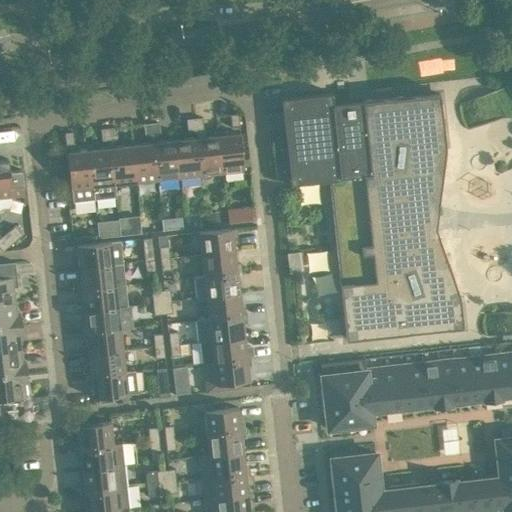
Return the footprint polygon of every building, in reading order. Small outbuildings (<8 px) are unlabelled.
[(511,103),(507,88),(459,105),(467,129),(501,118),(503,117),(505,117),(508,117),(511,119),(511,103)] [(331,93),(281,98),(286,140),(272,141),(276,179),(290,178),(291,184),(330,180),(342,304),(343,304),(347,337),(407,331),(407,332),(450,328),(449,327),(462,326),(459,294),(437,232),(428,233),(429,220),(431,205),(438,206),(445,147),(444,147),(438,93),(405,97),(405,96),(362,101),(362,102),(333,105),(331,93)] [(230,127),(239,126),(237,114),(229,114),(230,127)] [(195,131),(196,138),(197,138),(201,176),(222,174),(218,136),(206,137),(203,129),(201,117),(195,118),(196,131),(195,131)] [(187,132),(195,131),(196,131),(195,118),(186,119),(187,132)] [(159,122),(152,123),(153,135),(160,135),(159,122)] [(144,136),(153,135),(152,123),(143,124),(144,136)] [(116,127),(109,128),(110,140),(117,139),(116,127)] [(102,141),(110,140),(109,128),(100,129),(102,141)] [(66,145),(74,144),(72,132),(65,133),(66,145)] [(239,133),(218,136),(222,174),(244,171),(239,133)] [(197,138),(196,138),(176,140),(180,178),(201,176),(197,138)] [(176,140),(154,143),(158,181),(180,178),(176,140)] [(154,143),(132,145),(137,183),(158,181),(154,143)] [(132,145),(111,148),(115,186),(137,183),(132,145)] [(111,148),(90,150),(94,188),(95,199),(116,197),(115,186),(111,148)] [(67,153),(71,191),(72,202),(94,199),(93,188),(94,188),(90,150),(67,153)] [(0,197),(12,196),(24,195),(21,170),(9,171),(8,159),(0,159),(0,197)] [(254,207),(240,208),(242,221),(255,220),(254,207)] [(205,212),(206,226),(220,224),(219,211),(205,212)] [(8,230),(16,239),(22,234),(15,225),(8,230)] [(199,233),(201,253),(234,250),(232,230),(232,228),(198,231),(198,233),(199,233)] [(77,248),(79,267),(123,262),(121,240),(77,245),(77,248)] [(160,258),(169,257),(168,246),(159,247),(160,258)] [(144,260),(154,259),(153,247),(143,248),(144,260)] [(201,253),(203,275),(237,271),(234,250),(201,253)] [(301,251),(286,252),(288,272),(303,271),(301,251)] [(169,257),(160,258),(161,271),(171,270),(169,257)] [(154,259),(144,260),(146,272),(155,271),(154,259)] [(79,267),(82,289),(115,285),(125,284),(123,262),(79,267)] [(0,303),(15,302),(13,288),(18,287),(15,264),(0,265),(0,303)] [(203,275),(194,276),(197,297),(206,296),(239,293),(237,271),(203,275)] [(82,289),(84,310),(117,306),(127,305),(125,284),(115,285),(82,289)] [(161,290),(162,301),(171,300),(169,289),(161,290)] [(152,302),(162,301),(161,290),(151,291),(152,302)] [(206,296),(208,318),(241,314),(239,293),(206,296)] [(162,301),(163,314),(172,313),(171,300),(162,301)] [(162,301),(152,302),(154,315),(163,314),(162,301)] [(16,316),(15,302),(0,303),(0,328),(22,326),(21,315),(16,316)] [(84,310),(86,332),(120,328),(120,329),(133,328),(130,305),(127,306),(127,305),(117,306),(84,310)] [(511,311),(485,314),(487,336),(511,333),(511,311)] [(241,314),(208,318),(208,319),(196,320),(199,341),(200,341),(244,336),(241,314)] [(23,335),(22,326),(0,328),(0,352),(20,350),(18,335),(23,335)] [(120,329),(120,328),(86,332),(89,353),(122,349),(120,329)] [(169,344),(179,343),(178,332),(168,333),(169,344)] [(154,346),(163,345),(162,333),(153,334),(154,346)] [(246,357),(244,336),(200,341),(203,362),(246,357)] [(179,343),(169,344),(171,357),(180,355),(179,343)] [(163,345),(154,346),(155,358),(165,357),(163,345)] [(87,375),(91,375),(125,371),(122,349),(89,353),(90,364),(85,365),(87,375)] [(21,363),(20,350),(0,352),(0,376),(27,374),(26,363),(21,363)] [(511,353),(496,355),(500,395),(511,393),(511,353)] [(496,355),(469,358),(474,398),(484,397),(484,399),(500,398),(500,395),(496,355)] [(246,357),(203,362),(206,392),(241,388),(240,381),(249,380),(246,358),(246,357)] [(365,358),(320,363),(325,402),(369,397),(366,370),(365,358)] [(469,358),(454,360),(458,400),(474,398),(469,358)] [(454,360),(438,362),(443,404),(451,403),(450,401),(458,400),(454,360)] [(438,362),(423,363),(427,403),(434,403),(434,405),(443,404),(438,362)] [(423,363),(408,365),(412,405),(427,403),(423,363)] [(408,365),(381,368),(386,412),(401,410),(401,407),(412,405),(408,365)] [(156,369),(159,389),(168,388),(166,369),(166,367),(156,369)] [(381,368),(366,370),(369,397),(371,410),(384,408),(385,412),(386,412),(381,368)] [(91,375),(87,375),(88,385),(92,384),(94,397),(97,397),(97,404),(128,400),(127,394),(138,392),(135,370),(125,371),(91,375)] [(0,400),(25,398),(24,383),(28,382),(27,374),(0,376),(0,400)] [(369,397),(325,402),(328,428),(372,423),(371,410),(369,397)] [(204,412),(207,433),(240,429),(238,409),(238,407),(204,411),(204,412)] [(113,444),(112,444),(110,423),(110,421),(76,425),(77,427),(79,447),(113,444)] [(164,438),(174,437),(173,425),(163,426),(164,438)] [(149,439),(159,438),(157,427),(148,428),(149,439)] [(207,433),(209,455),(243,451),(240,429),(207,433)] [(511,436),(496,439),(499,465),(511,463),(511,436)] [(174,437),(164,438),(166,450),(175,449),(174,437)] [(159,438),(149,439),(150,452),(160,451),(159,438)] [(122,442),(112,444),(113,444),(79,447),(81,469),(125,464),(122,442)] [(250,472),(245,472),(243,451),(209,455),(199,456),(201,477),(249,472),(250,472)] [(375,453),(331,458),(334,484),(378,479),(375,453)] [(511,463),(499,465),(500,477),(502,491),(511,489),(511,463)] [(81,469),(84,490),(127,486),(125,464),(81,469)] [(165,469),(166,481),(176,480),(174,468),(165,469)] [(166,481),(165,469),(156,470),(157,482),(166,481)] [(204,499),(214,498),(247,494),(246,484),(251,483),(250,476),(250,472),(249,472),(201,477),(204,499)] [(500,477),(485,479),(488,511),(504,511),(502,491),(500,477)] [(378,479),(334,484),(337,510),(381,505),(380,491),(378,479)] [(488,511),(485,479),(470,481),(473,511),(488,511)] [(166,481),(168,493),(177,492),(176,480),(166,481)] [(439,484),(428,486),(430,511),(457,511),(454,480),(439,482),(439,484)] [(455,480),(454,480),(457,511),(473,511),(470,481),(455,482),(455,480)] [(168,493),(166,481),(157,482),(158,494),(168,493)] [(417,483),(401,485),(404,511),(430,511),(428,486),(418,487),(417,483)] [(389,490),(380,491),(381,505),(381,511),(404,511),(401,485),(389,486),(389,490)] [(84,490),(84,491),(86,511),(130,507),(127,486),(84,490)] [(511,511),(511,489),(502,491),(504,511),(511,511)] [(205,511),(249,511),(247,494),(214,498),(204,499),(205,511)]
